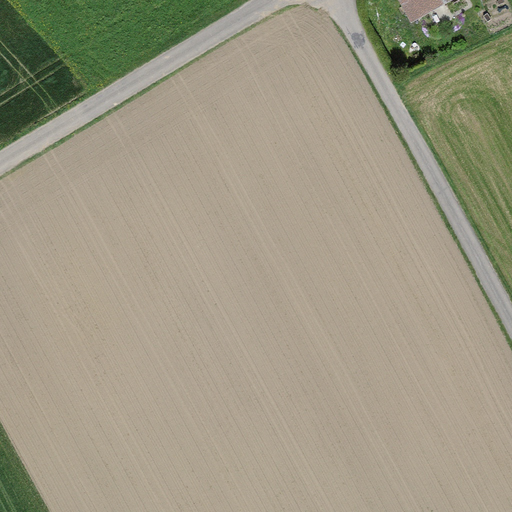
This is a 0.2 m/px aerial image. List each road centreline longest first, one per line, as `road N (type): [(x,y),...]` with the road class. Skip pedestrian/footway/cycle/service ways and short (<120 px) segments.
road 1 (residential): [(336,0),(511,326)]
road 2 (residential): [(268,0),(0,163)]
